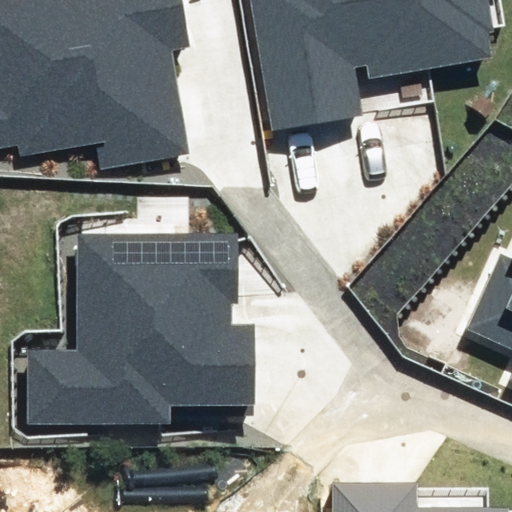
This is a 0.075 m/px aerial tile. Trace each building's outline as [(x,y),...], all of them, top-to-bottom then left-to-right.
[(185,0),(0,0),(0,139),(22,135),(24,146),(99,134),(103,158),(187,144),(170,40),(191,36),(185,0)] [(254,0),(275,121),(363,106),(357,68),(491,46),(483,0),(254,0)] [(237,226),(83,227),(84,342),(33,342),(34,415),(171,413),(170,394),(253,393),(252,317),(238,318),(237,226)] [(511,253),(502,249),(469,320),(511,338),(511,253)] [(416,478),(337,477),(336,511),(506,511),(506,505),(415,505),(416,478)]
